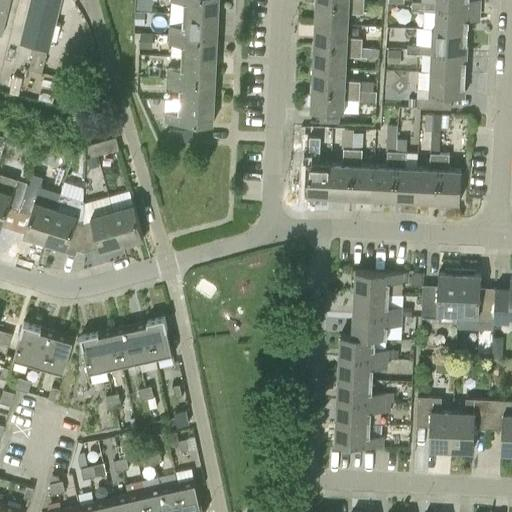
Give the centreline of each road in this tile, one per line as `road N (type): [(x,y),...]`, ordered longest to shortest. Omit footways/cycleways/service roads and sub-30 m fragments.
road 1 (residential): [(0,270),(86,289),(267,231)]
road 2 (residential): [(301,489),(312,230)]
road 3 (residential): [(492,240),(505,0)]
road 4 (residential): [(267,231),(278,0)]
road 5 (residential): [(301,489),(511,494)]
road 6 (residential): [(312,230),(492,240)]
